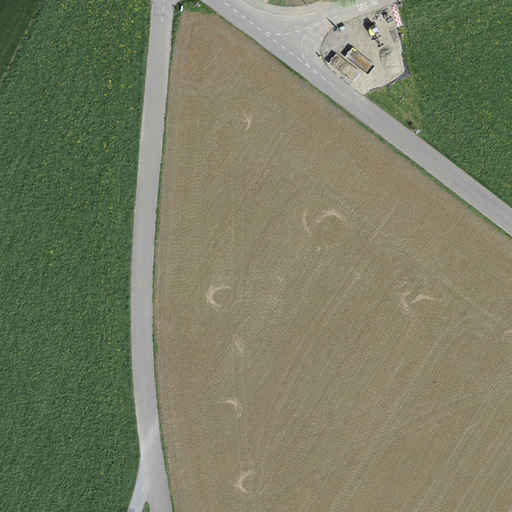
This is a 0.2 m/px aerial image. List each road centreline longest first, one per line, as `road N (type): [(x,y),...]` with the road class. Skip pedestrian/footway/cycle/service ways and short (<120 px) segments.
road 1 (tertiary): [(164,0),(141,376),(160,511)]
road 2 (tertiary): [(511,222),(274,40)]
